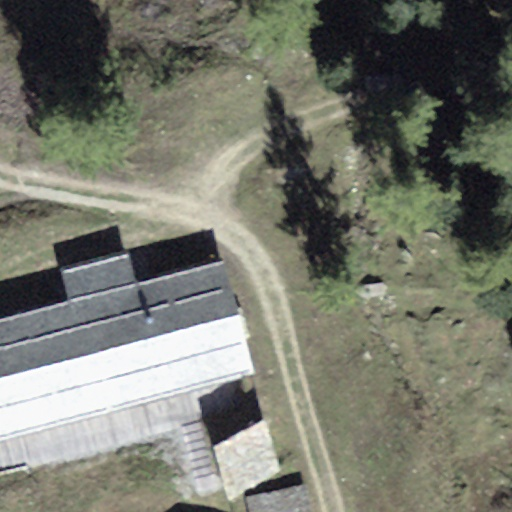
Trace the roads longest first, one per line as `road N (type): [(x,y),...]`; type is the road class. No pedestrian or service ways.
road 1 (track): [(191,207),(219,173),(324,110),(417,94),(511,102)]
road 2 (track): [(338,511),(272,289)]
road 3 (track): [(51,191),(191,207)]
